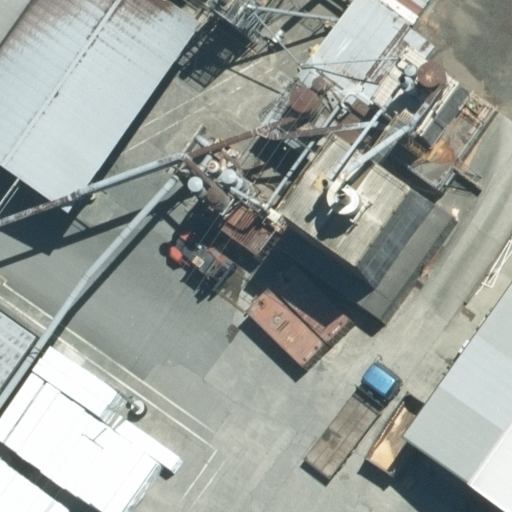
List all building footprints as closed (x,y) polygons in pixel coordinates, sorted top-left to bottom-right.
[(215,0),(0,0),(0,178),(94,244),(228,53),(195,30),(215,0)] [(449,0),(405,0),(435,21),(449,0)] [(447,60),(372,5),(272,141),(327,181),(376,114),(457,173),(497,119),(436,75),(447,60)] [(458,239),(355,170),(302,249),(405,318),(458,239)] [(0,445),(60,362),(0,319),(0,445)] [(511,511),(511,342),(428,462),(500,511),(511,511)]
